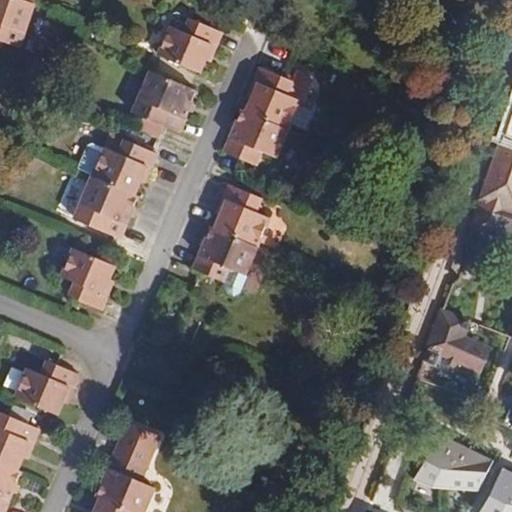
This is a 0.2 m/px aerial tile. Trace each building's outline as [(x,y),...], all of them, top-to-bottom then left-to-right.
[(26,34),(36,5),(19,0),(0,0),(0,40),(5,43),(6,43),(10,29),(26,34)] [(185,34),(192,20),(178,14),(173,17),(171,25),(171,29),(172,29),(185,34)] [(200,75),(212,47),(216,48),(222,34),(192,20),(185,34),(172,29),(160,57),(200,75)] [(289,131),(301,103),(287,97),(292,82),(261,68),(255,83),(258,84),(259,85),(248,113),(289,131)] [(180,135),(198,91),(151,71),(151,72),(138,101),(154,107),(148,121),(180,135)] [(303,103),(312,84),(309,77),(296,72),(292,82),(287,97),(301,103),(303,103)] [(511,92),(496,145),(511,149),(511,92)] [(277,160),(289,131),(248,113),(243,111),(224,154),(225,155),(256,168),(263,153),(277,160)] [(135,196),(146,167),(151,169),(157,154),(126,141),(119,156),(92,145),(88,146),(78,171),(93,177),(135,196)] [(511,149),(496,145),(467,228),(501,240),(504,231),(511,233),(511,149)] [(121,239),(139,197),(135,196),(93,177),(80,205),(94,212),(89,226),(121,239)] [(270,219),(256,213),(262,199),(229,185),(223,199),(228,201),(216,230),(258,247),(270,219)] [(245,277),(258,247),(216,230),(211,228),(194,270),(225,283),(230,270),(245,277)] [(62,277),(75,283),(69,298),(101,312),(108,296),(104,294),(116,266),(74,248),(62,277)] [(239,294),(246,277),(245,277),(230,270),(225,283),(223,287),(225,294),(233,296),(239,294)] [(489,348),(464,338),(470,322),(442,310),(422,362),(435,368),(441,356),(480,372),(489,348)] [(57,415),(69,388),(73,390),(79,375),(48,362),(42,376),(28,370),(16,398),(57,415)] [(511,392),(502,415),(511,419),(511,392)] [(0,463),(18,471),(30,443),(34,444),(40,431),(8,417),(3,431),(0,429),(0,463)] [(476,481),(489,453),(437,425),(413,468),(431,478),(476,481)] [(145,511),(153,493),(153,488),(140,483),(146,469),(115,455),(96,499),(101,501),(127,511),(145,511)] [(511,511),(511,467),(500,462),(478,506),(489,511),(511,511)] [(0,511),(4,511),(22,473),(18,471),(0,463),(0,511)] [(127,511),(101,501),(95,511),(127,511)]
